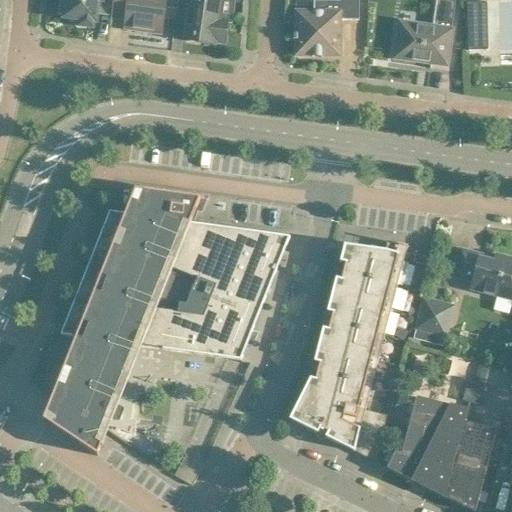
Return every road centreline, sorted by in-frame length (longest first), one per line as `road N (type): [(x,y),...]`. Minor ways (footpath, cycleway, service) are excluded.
road 1 (tertiary): [(10,265),(36,188),(61,148),(94,126),(140,113),(337,141)]
road 2 (residential): [(251,438),(301,322),(325,197)]
road 3 (residential): [(267,87),(19,52)]
road 4 (residential): [(325,197),(116,171)]
road 5 (residential): [(511,211),(362,193),(325,197)]
road 6 (tertiary): [(337,141),(511,164)]
road 7 (residential): [(438,111),(267,87)]
road 8 (residential): [(393,511),(251,438)]
